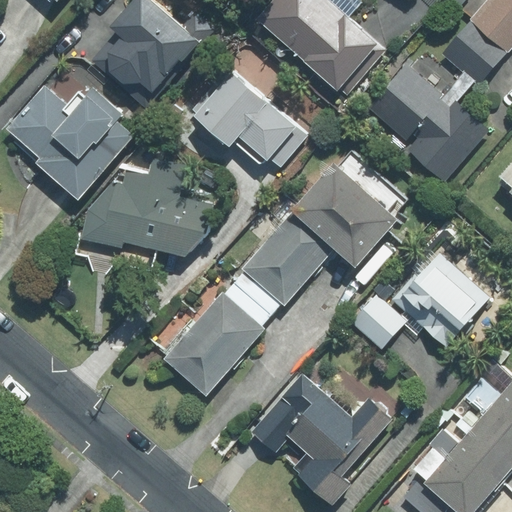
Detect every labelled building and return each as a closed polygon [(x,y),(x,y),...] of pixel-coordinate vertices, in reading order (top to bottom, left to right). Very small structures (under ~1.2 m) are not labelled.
[(209,0),(204,0),(189,19),(165,0),(139,0),(92,59),(152,108),(198,52),(228,15),(209,0)] [(272,0),(260,15),(346,88),(386,41),(354,13),(364,0),(272,0)] [(453,93),(414,61),(372,113),(451,178),(493,126),(461,100),(480,77),(485,81),(511,48),(511,0),(492,0),(490,4),(484,0),(466,0),(462,5),(480,19),(452,53),(472,69),(453,93)] [(307,124),(237,63),(200,106),(242,142),(250,133),(279,157),(307,124)] [(46,82),(6,127),(86,197),(145,130),(93,84),(73,107),(46,82)] [(85,234),(196,252),(209,235),(215,200),(187,195),(192,165),(166,160),(169,142),(146,138),(83,211),(85,234)] [(299,209),(341,244),(366,266),(406,219),(339,162),(299,209)] [(222,288),(270,328),(341,244),(299,209),(298,210),(292,205),(222,288)] [(496,293),(439,247),(398,297),(455,344),(496,293)] [(270,328),(222,288),(169,350),(216,391),(270,328)] [(410,318),(379,292),(354,321),(385,348),(410,318)] [(360,416),(312,371),(255,431),(277,451),(282,446),(341,503),(360,483),(354,477),(405,422),(378,396),(360,416)] [(466,511),(482,511),(511,476),(511,383),(484,417),(471,406),(422,465),(428,470),(406,496),(425,511),(448,511),(456,503),(466,511)]
